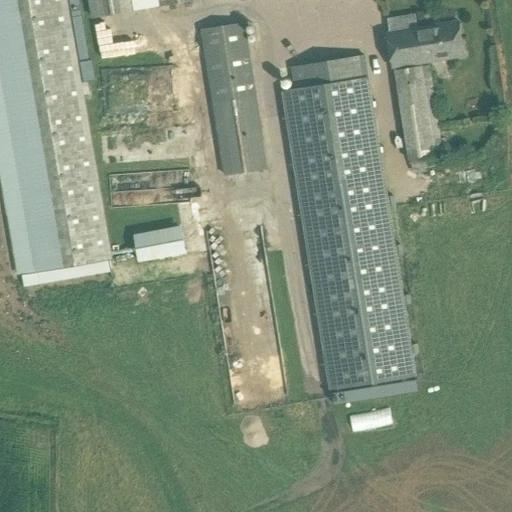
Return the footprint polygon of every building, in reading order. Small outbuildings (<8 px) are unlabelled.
[(65,0),(0,0),(0,58),(38,273),(111,260),(65,0)] [(78,0),(68,2),(71,15),(81,14),(78,0)] [(133,0),(90,0),(93,18),(135,11),(133,0)] [(458,21),(388,33),(394,68),(464,56),(458,21)] [(244,24),(202,30),(225,175),(267,169),(244,24)] [(297,90),(284,92),(333,390),(418,376),(366,56),(293,68),(297,90)] [(90,61),(79,63),(83,83),(94,81),(90,61)] [(430,65),(394,70),(408,161),(414,160),(435,157),(444,155),(430,65)] [(180,113),(131,115),(133,145),(181,143),(180,113)] [(473,164),(474,145),(455,144),(454,164),(473,164)] [(143,148),(143,159),(107,161),(108,176),(181,173),(180,147),(143,148)] [(435,157),(414,160),(416,170),(437,167),(435,157)] [(272,339),(223,344),(228,389),(277,383),(272,339)]
